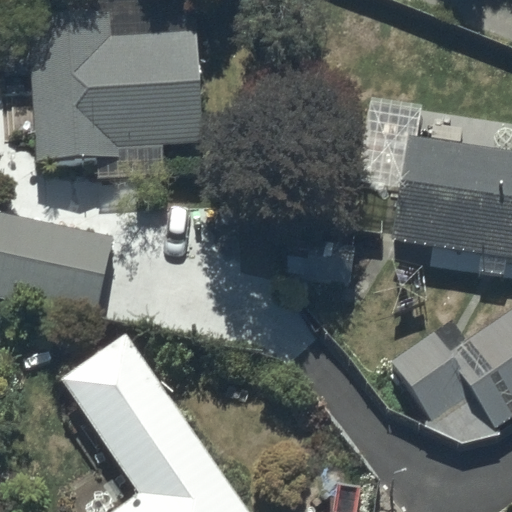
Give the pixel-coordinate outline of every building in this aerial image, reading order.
[(263,0),(212,0),(213,29),(263,29),(263,0)] [(202,144),(193,30),(109,36),(107,12),(23,18),(34,162),(96,157),(97,178),(163,172),(162,147),(202,144)] [(395,193),(389,240),(478,254),(475,272),(501,276),(505,257),(511,258),(511,147),(511,148),(511,138),(511,126),(422,111),(422,106),(368,97),(353,186),(395,193)] [(114,238),(0,214),(0,298),(97,318),(114,238)] [(449,323),(391,361),(428,421),(422,424),(456,440),(465,442),(496,431),(493,427),(511,414),(511,310),(462,343),(449,323)] [(106,511),(243,511),(124,338),(61,381),(137,491),(106,511)]
